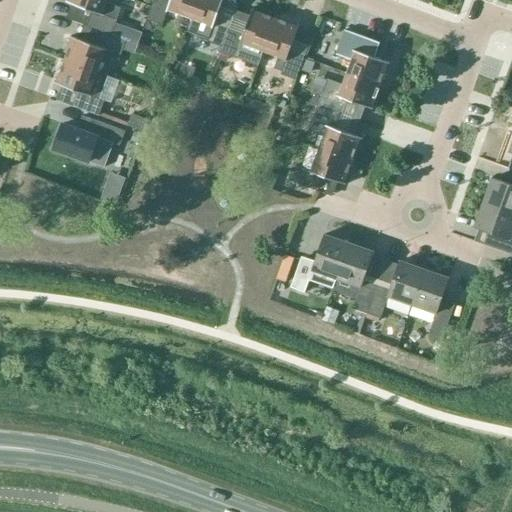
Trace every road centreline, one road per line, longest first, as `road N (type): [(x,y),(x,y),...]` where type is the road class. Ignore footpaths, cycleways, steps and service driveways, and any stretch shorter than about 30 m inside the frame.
road 1 (primary): [(34,450),(245,511)]
road 2 (residential): [(421,194),(476,43)]
road 3 (residential): [(476,43),(361,0)]
